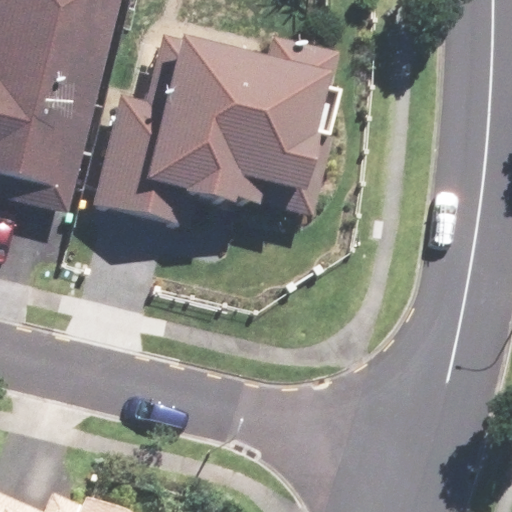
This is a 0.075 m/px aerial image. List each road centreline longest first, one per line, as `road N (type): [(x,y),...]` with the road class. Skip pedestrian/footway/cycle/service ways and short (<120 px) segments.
road 1 (residential): [(492,0),(463,297),(423,457)]
road 2 (residential): [(0,353),(423,457)]
